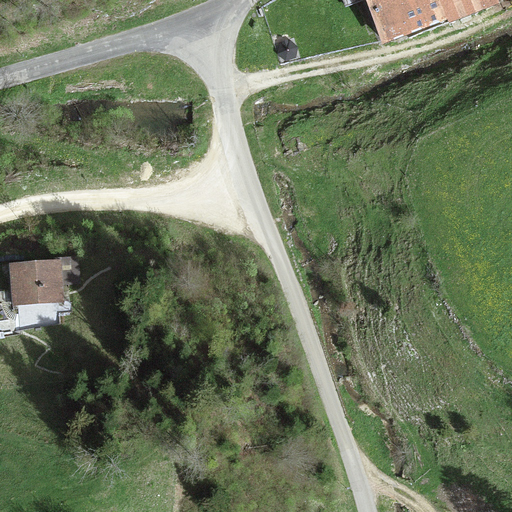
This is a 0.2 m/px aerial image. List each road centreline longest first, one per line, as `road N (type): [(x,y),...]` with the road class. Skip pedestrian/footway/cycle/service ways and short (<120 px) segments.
road 1 (residential): [(367,511),(194,18)]
road 2 (track): [(223,87),(442,42),(487,21)]
road 3 (track): [(0,214),(250,187)]
road 4 (tertiary): [(194,18),(0,80)]
